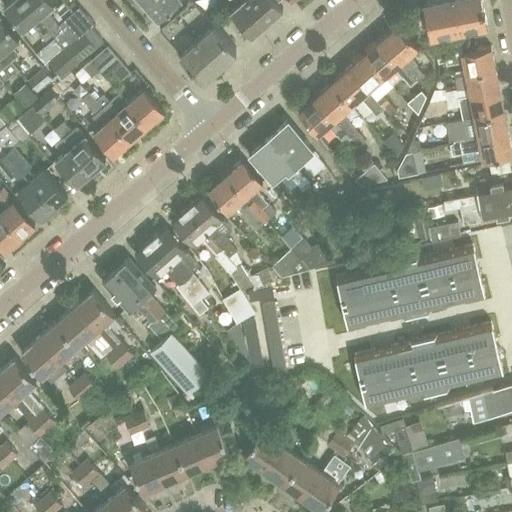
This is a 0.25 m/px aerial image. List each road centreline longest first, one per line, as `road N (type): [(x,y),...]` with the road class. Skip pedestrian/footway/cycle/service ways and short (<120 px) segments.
road 1 (unclassified): [(0,311),(211,128)]
road 2 (unclassified): [(211,128),(358,0)]
road 3 (residential): [(211,128),(101,0)]
